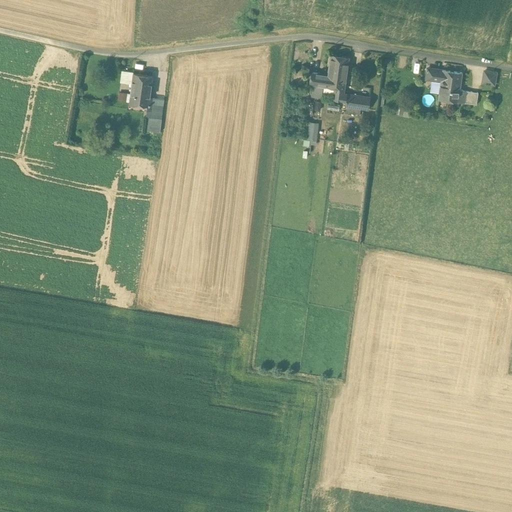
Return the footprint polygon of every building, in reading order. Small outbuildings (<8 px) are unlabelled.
[(342,56),(330,54),(327,74),(324,74),(319,73),(317,85),(313,85),(312,89),(322,91),(323,86),(336,88),(335,99),(343,100),(349,57),(342,56)] [(462,72),(442,70),(427,68),(426,79),(441,81),(440,84),(440,85),(460,88),(462,72)] [(496,73),(484,71),(482,83),(494,85),(496,73)] [(319,73),(311,72),(309,84),(313,85),(317,85),(319,73)] [(152,76),(133,73),(129,104),(147,106),(148,106),(150,97),(152,76)] [(460,88),(440,85),(440,84),(439,92),(438,99),(469,103),(470,91),(459,90),(460,88)] [(322,91),(312,89),(311,96),(321,98),(322,91)] [(478,92),(470,91),(469,103),(476,104),(478,92)] [(354,95),(347,93),(345,106),(352,107),(354,95)] [(370,97),(354,95),(352,107),(368,109),(370,97)] [(148,106),(147,106),(146,110),(147,110),(153,111),(155,98),(150,97),(148,106)] [(153,111),(147,110),(146,117),(148,117),(161,119),(163,99),(155,98),(153,111)] [(161,119),(148,117),(146,130),(160,132),(161,119)] [(305,145),(317,144),(316,121),(304,122),(305,145)]
